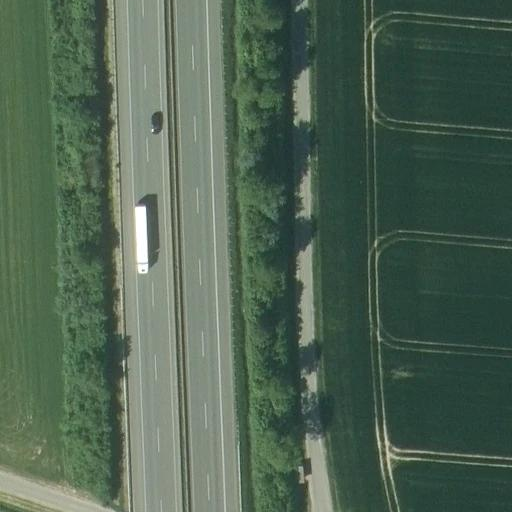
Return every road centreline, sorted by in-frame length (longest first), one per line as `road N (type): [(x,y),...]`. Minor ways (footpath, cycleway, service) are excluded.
road 1 (unclassified): [(300,0),(323,511)]
road 2 (motorway): [(137,0),(156,511)]
road 3 (motorway): [(219,511),(203,0)]
